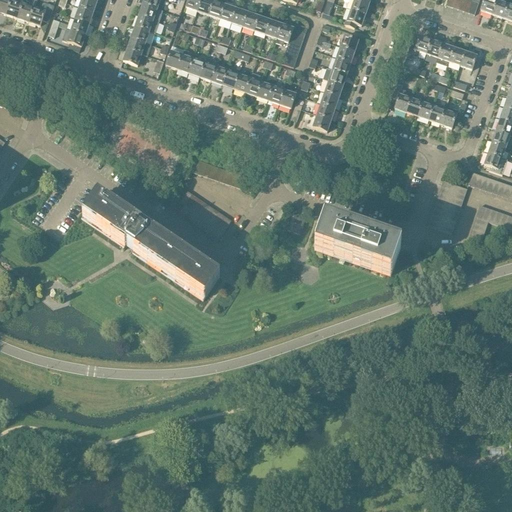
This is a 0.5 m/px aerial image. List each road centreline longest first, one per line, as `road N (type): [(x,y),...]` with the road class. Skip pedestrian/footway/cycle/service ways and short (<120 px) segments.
road 1 (unclassified): [(0,347),(91,372),(174,375),(264,355),(430,296)]
road 2 (residential): [(271,190),(228,253),(209,256),(31,134)]
road 3 (residential): [(438,154),(412,230),(398,236),(271,190)]
road 4 (unclassified): [(288,139),(95,72)]
road 5 (residential): [(438,154),(467,151),(505,43)]
road 6 (unclassified): [(358,124),(397,10)]
